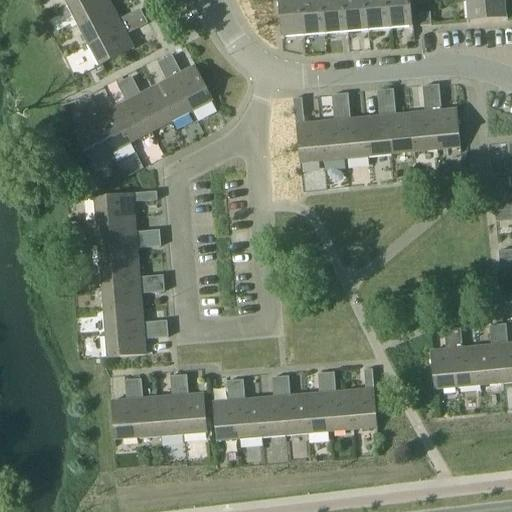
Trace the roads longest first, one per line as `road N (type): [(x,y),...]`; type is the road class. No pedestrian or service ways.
road 1 (residential): [(247,145),(267,328),(189,333),(179,176)]
road 2 (residential): [(270,76),(456,65),(511,72)]
